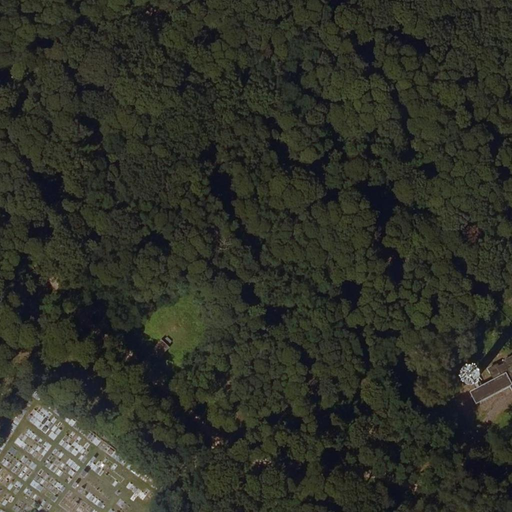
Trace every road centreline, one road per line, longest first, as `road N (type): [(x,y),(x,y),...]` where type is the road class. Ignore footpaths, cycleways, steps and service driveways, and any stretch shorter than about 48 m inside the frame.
road 1 (track): [(57,286),(101,332),(262,455),(292,471),(423,493),(449,511)]
road 2 (track): [(57,286),(150,0)]
